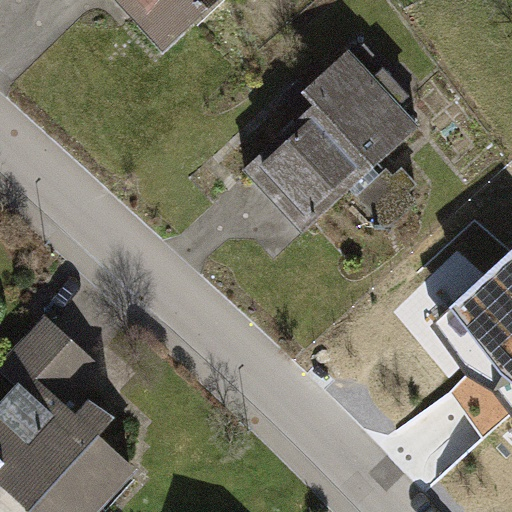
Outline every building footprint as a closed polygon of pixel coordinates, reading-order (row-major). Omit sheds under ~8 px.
[(99,0),(154,59),(218,0),(99,0)] [(412,132),(339,53),(280,108),(291,119),(238,169),(300,235),(412,132)] [(386,230),(429,195),(408,169),(365,205),(386,230)] [(479,254),(421,308),(511,405),(511,268),(501,278),(479,254)] [(95,371),(43,323),(0,369),(0,503),(9,511),(96,511),(129,476),(90,440),(106,422),(74,393),(95,371)]
